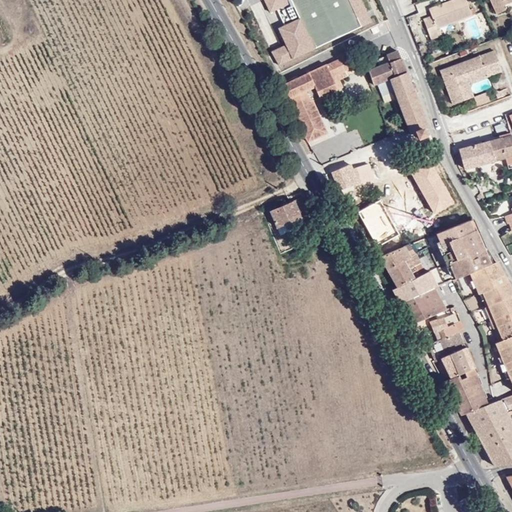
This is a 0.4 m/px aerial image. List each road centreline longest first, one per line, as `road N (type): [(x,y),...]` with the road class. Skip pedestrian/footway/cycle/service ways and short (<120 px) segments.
road 1 (primary): [(209,0),(479,478)]
road 2 (residential): [(386,0),(437,129),(511,261)]
